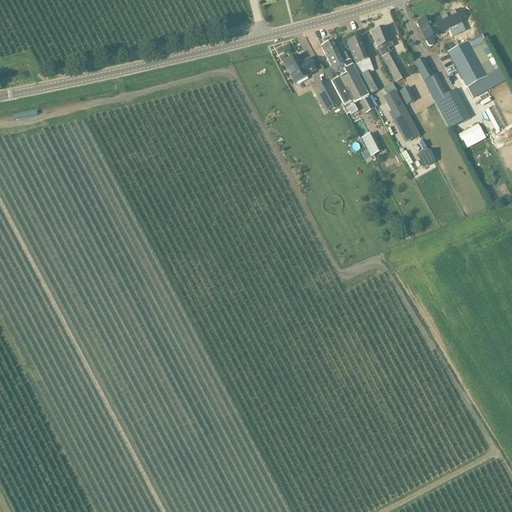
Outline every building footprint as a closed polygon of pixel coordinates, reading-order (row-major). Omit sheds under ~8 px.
[(430,18),(417,24),(426,42),(427,45),(428,46),(430,47),(431,47),(433,46),(434,45),(434,44),(434,42),(433,39),(439,36),(438,35),(448,31),(451,38),(464,32),(455,12),(432,22),(430,18)] [(393,48),(392,44),(391,44),(385,29),(372,34),(378,49),(381,58),(395,84),(405,80),(391,53),(389,54),(388,50),(393,48)] [(374,70),(361,38),(347,44),(355,63),(353,65),(358,76),(367,72),(374,70)] [(335,75),(342,72),(348,69),(345,63),(344,61),(334,41),(321,47),(332,70),(333,71),(334,72),(335,75)] [(479,66),(467,43),(447,53),(460,77),(471,97),(490,87),(479,66)] [(315,71),(309,60),(302,64),(298,57),(284,65),(294,84),(308,76),(308,75),(315,71)] [(414,65),(448,130),(470,118),(457,91),(448,96),(437,75),(434,76),(425,59),(414,65)] [(359,103),(369,99),(350,61),(345,63),(348,69),(342,72),(344,76),(359,103)] [(358,77),(368,97),(377,92),(367,72),(358,77)] [(349,117),(357,112),(339,78),(330,83),(344,108),(347,113),(349,117)] [(395,93),(396,92),(396,91),(392,85),(384,90),(387,96),(387,97),(395,93)] [(320,95),(329,111),(340,104),(332,89),(320,95)] [(400,93),(407,107),(415,102),(409,89),(400,93)] [(353,123),(359,133),(365,130),(358,119),(353,123)] [(361,139),(370,157),(374,155),(379,152),(370,135),(361,139)] [(431,152),(422,157),(427,165),(435,160),(431,152)]
